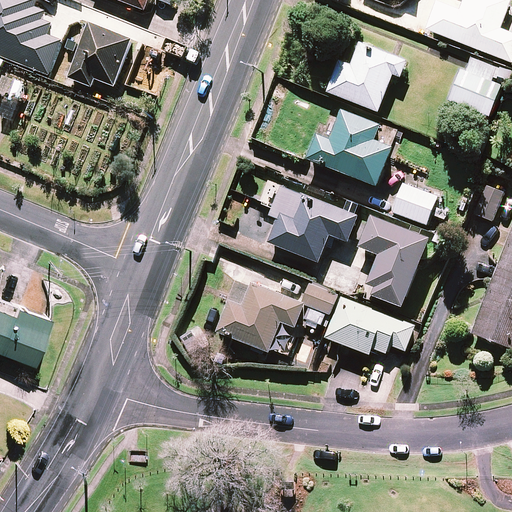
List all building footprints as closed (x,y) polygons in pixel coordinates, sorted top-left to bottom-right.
[(111,0),(146,12),(150,0),(111,0)] [(451,0),(378,0),(374,11),(458,45),(468,21),(447,12),(451,0)] [(509,0),(475,0),(475,1),(505,12),(509,0)] [(133,42),(90,27),(70,81),(92,89),(96,81),(116,89),(133,42)] [(407,64),(360,47),(351,70),(339,66),(328,95),(379,114),(393,77),(401,80),(407,64)] [(497,71),(468,59),(450,103),(490,119),(502,89),(492,84),(497,71)] [(24,87),(4,79),(0,89),(0,92),(19,100),(24,87)] [(380,128),(342,112),(335,128),(322,123),(307,161),(377,190),(393,151),(374,143),(380,128)] [(425,178),(403,169),(387,211),(427,227),(438,200),(420,193),(425,178)] [(505,194),(486,187),(475,216),(493,223),(505,194)] [(282,190),(276,204),(270,220),(277,223),(268,246),(320,265),(330,238),(349,245),(358,219),(282,190)] [(430,242),(372,219),(360,249),(379,256),(364,295),(403,311),(430,242)] [(511,234),(473,336),(511,350),(511,234)] [(304,307),(238,282),(218,335),(270,355),(282,325),(296,330),(305,308),(331,317),(339,297),(312,287),(304,307)] [(372,352),(385,357),(389,347),(403,352),(413,328),(343,300),(326,339),(370,357),(372,352)] [(0,306),(0,349),(29,360),(45,314),(11,302),(9,310),(0,306)]
